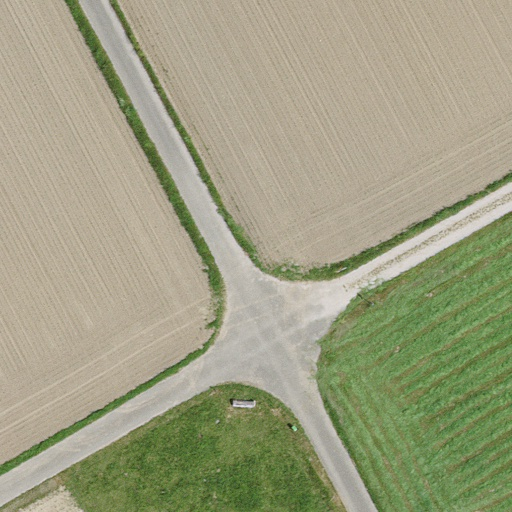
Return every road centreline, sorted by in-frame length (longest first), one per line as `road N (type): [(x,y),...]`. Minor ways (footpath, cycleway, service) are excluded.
road 1 (track): [(89,0),(271,343)]
road 2 (track): [(271,343),(0,498)]
road 3 (track): [(271,343),(511,204)]
road 4 (track): [(271,343),(359,511)]
